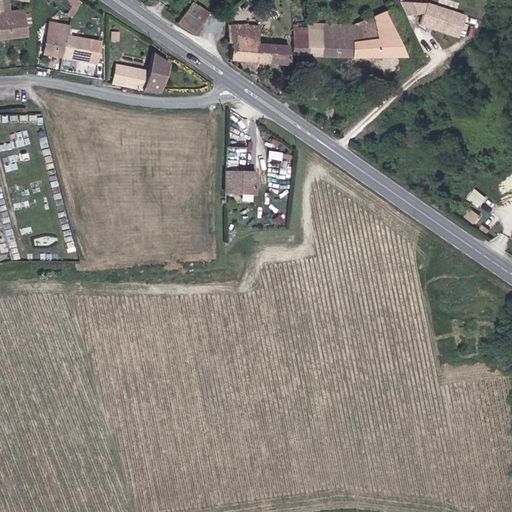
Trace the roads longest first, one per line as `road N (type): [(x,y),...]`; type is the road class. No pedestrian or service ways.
road 1 (primary): [(511,274),(236,82)]
road 2 (unclassified): [(236,82),(217,97),(168,100),(0,80)]
road 3 (primary): [(236,82),(117,0)]
